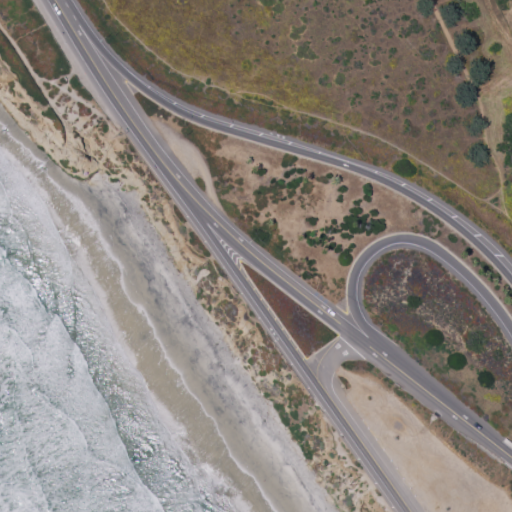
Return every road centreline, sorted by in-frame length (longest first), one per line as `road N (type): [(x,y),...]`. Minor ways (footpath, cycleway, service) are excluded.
road 1 (primary): [(511,281),(404,191),(194,118),(154,96)]
road 2 (primary): [(155,157),(346,427)]
road 3 (primary): [(383,357),(250,252),(155,157)]
road 4 (primary): [(383,357),(358,318),(351,284),(361,261),(389,241),(415,241),(440,254),(511,331)]
road 5 (primary): [(61,13),(155,157)]
road 6 (primary): [(500,448),(383,357)]
road 7 (primary): [(154,96),(61,13)]
